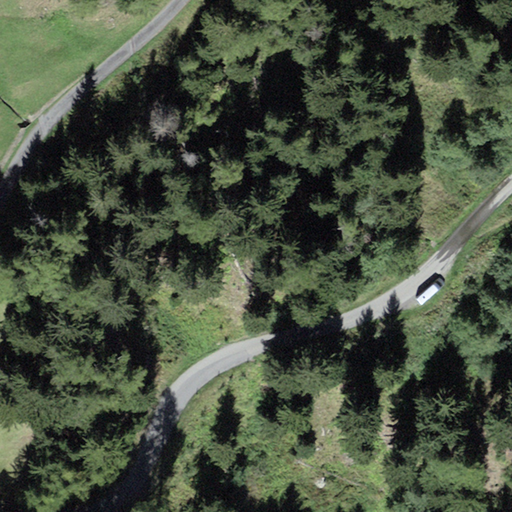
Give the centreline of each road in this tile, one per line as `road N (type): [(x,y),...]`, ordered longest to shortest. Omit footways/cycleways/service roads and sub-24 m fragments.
road 1 (unclassified): [(9,511),(119,480),(189,384),(248,346),(322,330),(412,284),(511,188)]
road 2 (track): [(0,184),(34,132),(176,0)]
